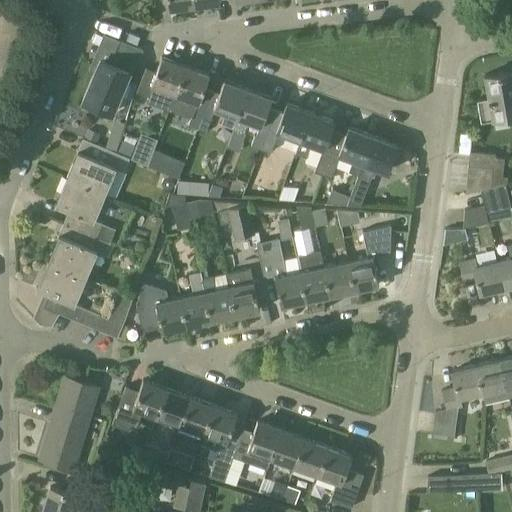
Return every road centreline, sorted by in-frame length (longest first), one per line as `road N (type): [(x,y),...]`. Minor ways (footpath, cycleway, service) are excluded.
road 1 (residential): [(440,124),(245,58),(226,38),(247,25),(453,3)]
road 2 (residential): [(0,208),(74,25),(69,0)]
road 3 (residential): [(204,360),(227,346),(378,313),(413,313)]
road 4 (residential): [(397,437),(232,380),(204,360)]
road 5 (residential): [(0,336),(204,360)]
road 6 (unclassified): [(413,313),(440,124)]
road 7 (residential): [(1,511),(0,385)]
